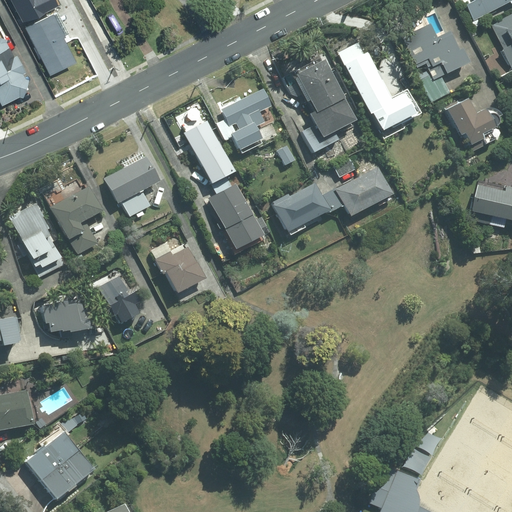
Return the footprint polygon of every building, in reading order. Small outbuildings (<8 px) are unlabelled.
[(9,0),(22,24),(57,6),(53,0),(9,0)] [(474,0),(464,6),(472,21),(511,0),(474,0)] [(499,51),(509,69),(511,66),(511,14),(489,26),(502,49),(499,51)] [(53,17),(27,29),(48,71),(71,60),(60,36),(61,35),(53,17)] [(433,38),(427,25),(400,38),(414,68),(423,63),(431,79),(465,63),(459,49),(456,51),(447,32),(433,38)] [(25,77),(21,76),(19,71),(22,69),(14,53),(10,55),(2,39),(3,36),(0,35),(0,101),(16,94),(19,94),(25,77)] [(389,101),(363,54),(341,65),(366,114),(368,113),(378,132),(415,112),(405,93),(389,101)] [(353,121),(321,60),(293,75),(312,112),(307,115),(319,139),(353,121)] [(261,89),(220,109),(225,120),(215,125),(223,141),(230,138),(236,150),(258,140),(252,128),(263,122),(258,112),(269,106),(261,89)] [(464,99),(444,110),(458,135),(461,134),(467,146),(480,139),(478,134),(492,127),(482,110),(473,115),(464,99)] [(205,122),(182,134),(208,185),(232,172),(205,122)] [(286,146),(276,151),(283,165),(293,160),(286,146)] [(144,157),(102,179),(115,204),(119,201),(127,216),(147,205),(139,191),(157,182),(144,157)] [(348,160),(333,167),(338,178),(353,170),(348,160)] [(376,168),(333,190),(347,217),(390,195),(376,168)] [(313,183),(270,206),(284,233),(327,210),(313,183)] [(511,192),(476,184),(469,211),(511,221),(511,192)] [(260,236),(234,185),(205,200),(232,250),(260,236)] [(87,187),(48,208),(65,240),(67,240),(75,254),(95,243),(83,220),(100,211),(87,187)] [(34,205),(7,218),(39,278),(63,265),(38,218),(40,217),(34,205)] [(163,273),(173,293),(201,279),(185,248),(183,250),(180,245),(166,253),(161,245),(148,251),(161,275),(163,273)] [(117,277),(96,288),(111,316),(114,315),(118,323),(136,313),(132,305),(137,302),(132,292),(127,295),(117,277)] [(62,302),(38,307),(41,325),(44,324),(46,333),(56,331),(56,332),(64,331),(65,333),(85,329),(83,319),(79,320),(76,304),(63,307),(62,302)] [(0,346),(16,343),(14,333),(17,332),(14,318),(0,320),(0,346)] [(0,395),(0,430),(31,425),(24,391),(0,395)] [(82,413),(70,419),(69,418),(59,425),(66,433),(75,425),(85,419),(82,413)] [(62,433),(23,462),(52,499),(90,471),(62,433)] [(410,447),(400,466),(420,475),(429,457),(410,447)] [(414,490),(418,480),(391,470),(374,511),(433,511),(419,506),(414,490)]
